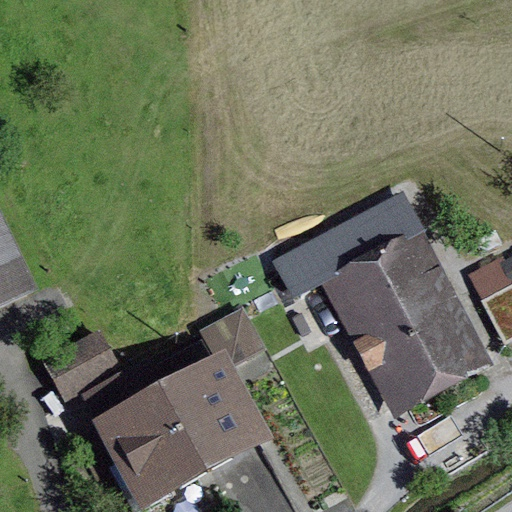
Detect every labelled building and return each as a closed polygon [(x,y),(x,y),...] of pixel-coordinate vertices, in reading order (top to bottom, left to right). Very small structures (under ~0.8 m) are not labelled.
[(0,209),(0,306),(38,288),(0,209)] [(394,423),(492,372),(425,243),(327,294),(394,423)] [(511,289),(489,302),(511,344),(511,343),(511,289)] [(119,373),(97,337),(43,370),(66,406),(119,373)] [(230,359),(100,434),(144,511),(170,511),(282,449),(230,359)]
